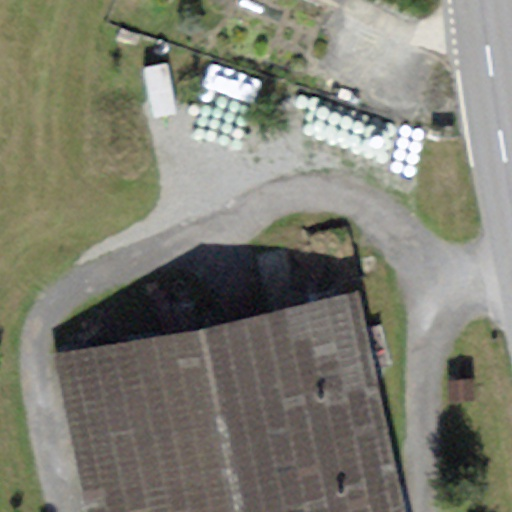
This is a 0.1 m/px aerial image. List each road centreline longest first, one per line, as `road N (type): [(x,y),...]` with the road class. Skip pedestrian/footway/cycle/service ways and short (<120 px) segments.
road 1 (track): [(511,272),(455,284),(386,218),(343,195),(286,194),(57,300),(41,344),(76,511)]
road 2 (track): [(421,511),(423,369),(431,321),(455,284)]
road 3 (primary): [(481,0),(511,200)]
